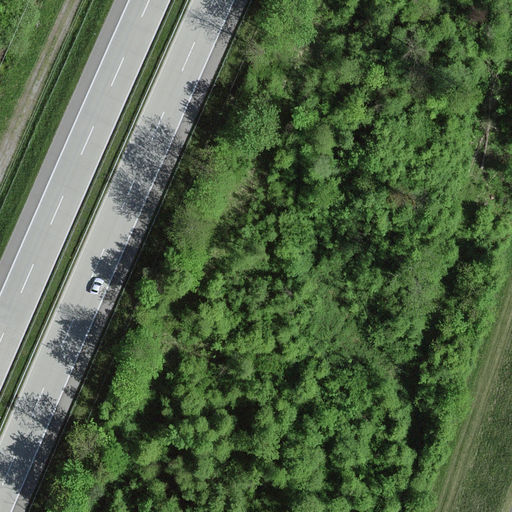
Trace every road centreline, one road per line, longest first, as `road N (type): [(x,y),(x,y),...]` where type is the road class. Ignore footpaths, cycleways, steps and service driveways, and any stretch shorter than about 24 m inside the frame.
road 1 (motorway): [(0,496),(217,0)]
road 2 (motorway): [(152,0),(0,344)]
